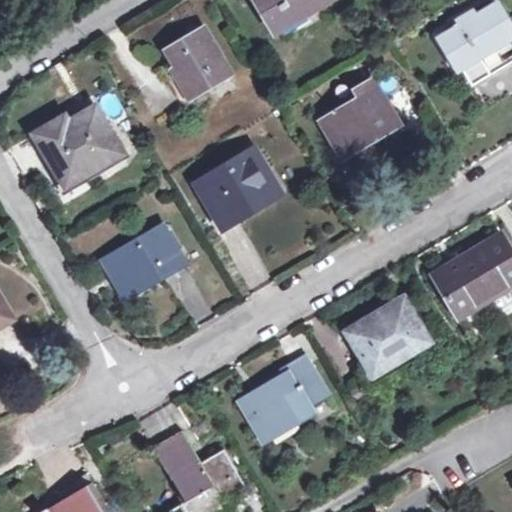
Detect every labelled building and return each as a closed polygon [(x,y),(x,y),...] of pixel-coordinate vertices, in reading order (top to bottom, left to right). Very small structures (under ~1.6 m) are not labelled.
[(255,0),(274,31),(326,0),(255,0)] [(459,25),(443,34),(468,78),(487,67),(479,56),(495,46),(497,50),(498,50),(511,41),(511,33),(494,4),(477,14),(474,9),(457,20),(459,25)] [(204,28),(166,51),(176,68),(172,70),(189,98),(230,73),(204,28)] [(346,91),(356,109),(328,126),(345,155),(397,124),(369,78),(346,91)] [(65,117),(34,135),(59,177),(77,167),(82,175),(121,151),(94,107),(68,122),(65,117)] [(253,150),(196,184),(223,228),(279,195),(253,150)] [(82,175),(77,167),(59,177),(64,185),(82,175)] [(186,263),(163,224),(102,259),(111,274),(122,268),(135,292),(186,263)] [(511,252),(501,235),(432,276),(457,318),(511,284),(511,252)] [(122,268),(111,274),(125,298),(135,292),(122,268)] [(0,325),(12,318),(0,298),(0,325)] [(428,341),(404,300),(348,333),(372,375),(428,341)] [(282,374),(237,401),(261,441),(311,412),(306,405),(325,394),(303,357),(280,370),(282,374)] [(181,431),(153,448),(184,502),(178,506),(181,511),(221,511),(227,509),(222,501),(244,487),(222,450),(200,464),(181,431)] [(56,492),(62,502),(45,511),(110,511),(88,473),(56,492)]
